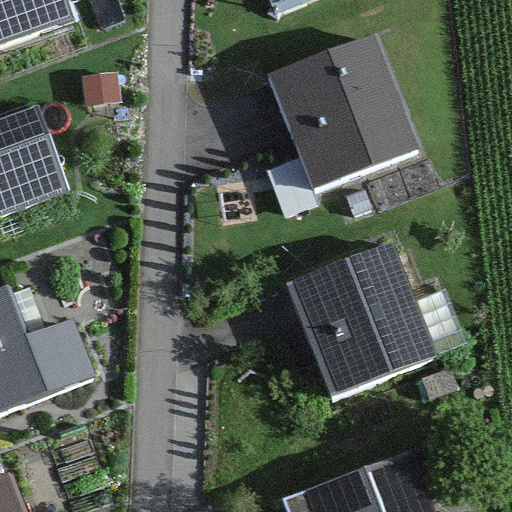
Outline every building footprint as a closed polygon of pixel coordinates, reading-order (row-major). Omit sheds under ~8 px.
[(68,0),(0,0),(0,58),(79,32),(68,0)] [(374,53),(270,94),(314,203),(417,162),(374,53)] [(39,106),(0,120),(0,214),(70,189),(39,106)] [(394,257),(289,298),(334,411),(438,370),(394,257)] [(15,287),(0,292),(0,418),(100,380),(77,321),(34,337),(15,287)] [(440,511),(423,466),(300,511),(440,511)] [(27,511),(13,474),(0,478),(0,511),(27,511)]
